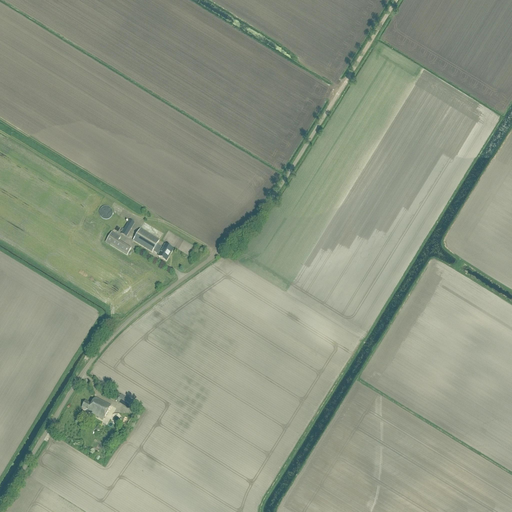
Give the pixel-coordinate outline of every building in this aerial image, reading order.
[(111,213),(106,207),(99,212),(104,218),(111,213)] [(126,238),(135,224),(129,221),(121,234),(126,238)] [(149,233),(152,228),(143,221),(139,226),(149,233)] [(163,249),(157,245),(159,242),(140,230),(133,242),(152,253),(153,252),(159,255),(158,257),(166,262),(174,250),(165,245),(163,249)] [(158,239),(162,234),(156,230),(152,236),(158,239)] [(127,257),(131,249),(119,241),(121,238),(112,233),(106,244),(127,257)] [(164,316),(160,321),(167,326),(170,321),(164,316)] [(167,343),(170,335),(162,332),(159,340),(167,343)] [(134,412),(138,406),(121,395),(117,402),(134,412)] [(111,406),(95,398),(91,405),(85,402),(82,409),(88,412),(87,412),(103,421),(111,406)] [(121,419),(117,412),(113,415),(117,421),(121,419)]
